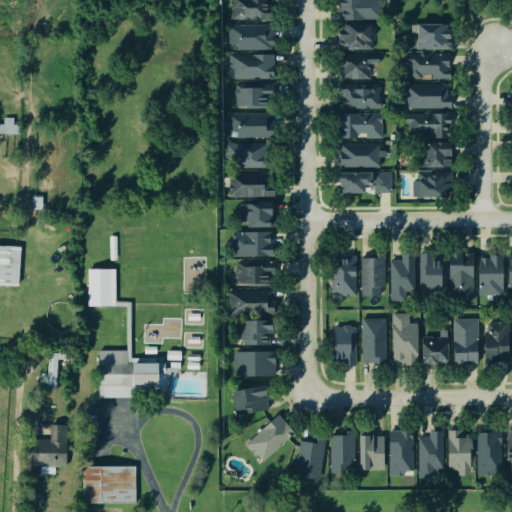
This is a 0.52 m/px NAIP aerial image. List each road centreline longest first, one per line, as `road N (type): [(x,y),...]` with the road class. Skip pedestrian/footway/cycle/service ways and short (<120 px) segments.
road 1 (residential): [(309,403),(303,0)]
road 2 (residential): [(511,220),(307,220)]
road 3 (residential): [(511,401),(309,403)]
road 4 (residential): [(496,47),(483,79),(484,221)]
